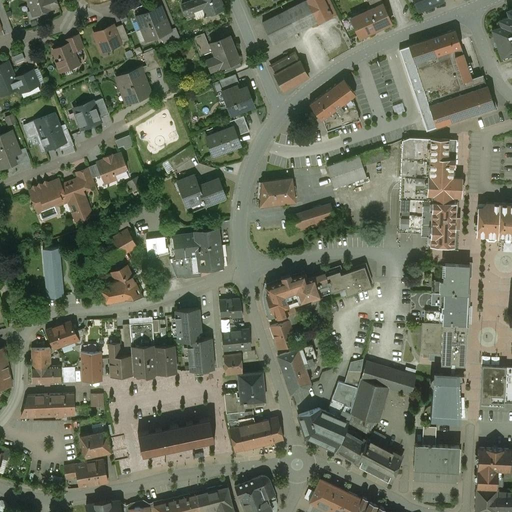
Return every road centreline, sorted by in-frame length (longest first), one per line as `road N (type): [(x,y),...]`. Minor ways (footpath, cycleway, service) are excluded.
road 1 (tertiary): [(297,465),(187,474),(41,501)]
road 2 (residential): [(24,336),(40,320),(132,306),(244,270)]
road 3 (tertiary): [(468,9),(335,70),(284,112)]
road 4 (tertiary): [(244,270),(297,465)]
road 5 (tertiary): [(284,112),(242,196),(244,270)]
road 6 (residential): [(244,270),(316,255),(393,252)]
road 7 (residential): [(0,185),(81,156),(128,126)]
road 8 (tertiary): [(297,465),(324,464),(422,511)]
road 9 (residential): [(511,429),(470,427),(466,511)]
road 10 (residential): [(235,0),(284,112)]
